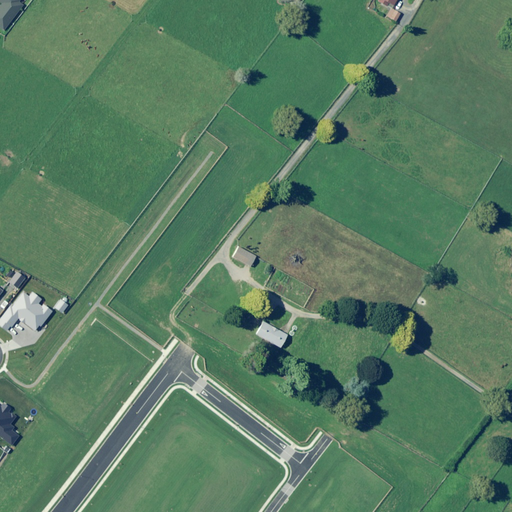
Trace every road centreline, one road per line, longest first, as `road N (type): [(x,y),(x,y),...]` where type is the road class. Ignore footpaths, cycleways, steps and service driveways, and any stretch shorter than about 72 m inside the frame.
road 1 (residential): [(174,365),(59,511)]
road 2 (residential): [(174,365),(305,466)]
